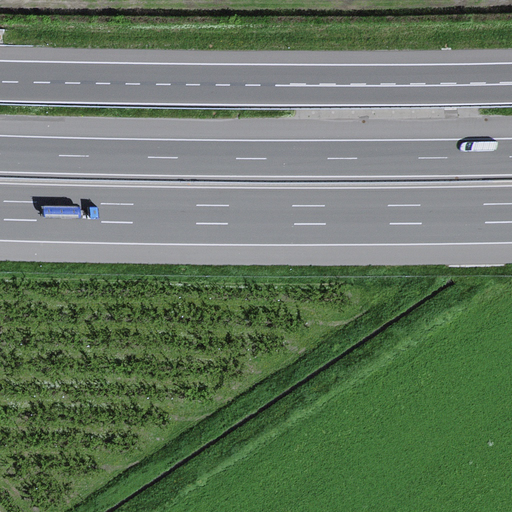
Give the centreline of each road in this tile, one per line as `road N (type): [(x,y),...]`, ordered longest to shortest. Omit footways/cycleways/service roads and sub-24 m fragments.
road 1 (motorway): [(0,209),(511,212)]
road 2 (motorway): [(511,155),(0,152)]
road 3 (motorway): [(511,82),(0,80)]
